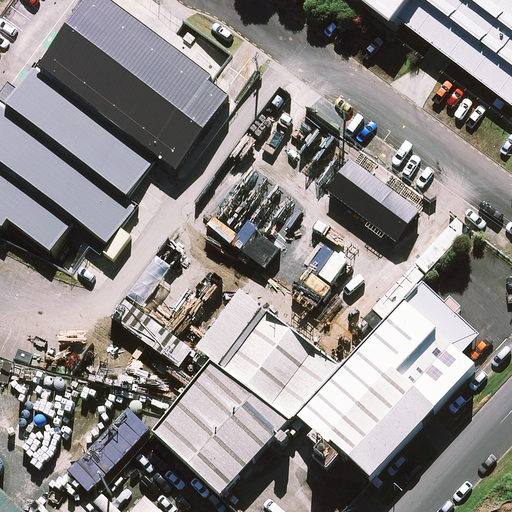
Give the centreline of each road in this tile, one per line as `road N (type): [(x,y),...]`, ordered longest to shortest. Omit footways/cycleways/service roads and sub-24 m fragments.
road 1 (residential): [(297,42),(102,309)]
road 2 (residential): [(297,42),(511,201)]
road 3 (residential): [(511,408),(413,511)]
